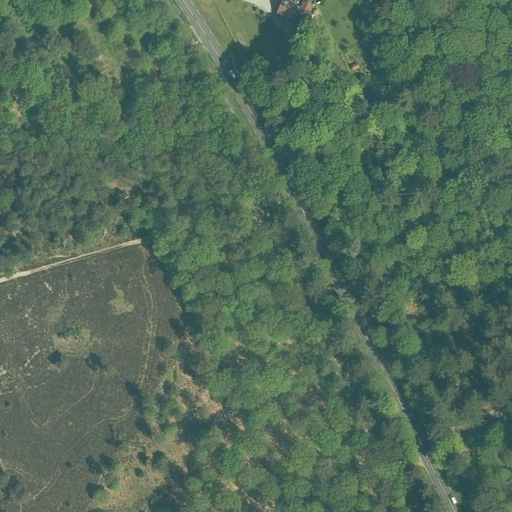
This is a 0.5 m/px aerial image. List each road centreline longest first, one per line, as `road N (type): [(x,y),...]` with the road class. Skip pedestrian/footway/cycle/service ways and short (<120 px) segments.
road 1 (primary): [(425,453),(293,191),(181,0)]
road 2 (track): [(493,511),(321,170)]
road 3 (track): [(321,170),(257,204),(0,280)]
